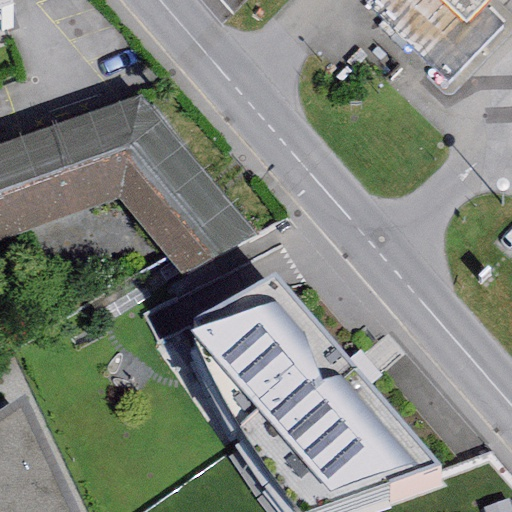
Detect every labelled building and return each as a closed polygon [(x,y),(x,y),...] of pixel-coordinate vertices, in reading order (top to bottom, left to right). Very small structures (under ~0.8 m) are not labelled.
[(10,0),(0,0),(0,8),(12,4),(10,0)] [(364,0),(362,3),(446,85),(504,26),(482,5),(486,0),(364,0)] [(141,97),(0,145),(0,241),(115,198),(181,273),(255,231),(141,97)] [(303,511),(437,465),(273,273),(191,321),(239,426),(298,511),(303,511)] [(0,511),(78,511),(22,394),(0,409),(0,511)]
